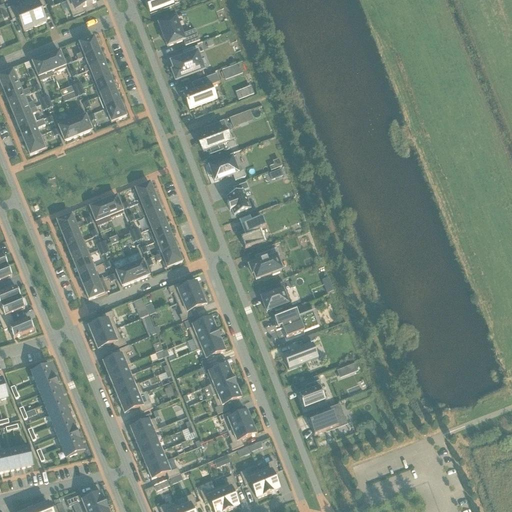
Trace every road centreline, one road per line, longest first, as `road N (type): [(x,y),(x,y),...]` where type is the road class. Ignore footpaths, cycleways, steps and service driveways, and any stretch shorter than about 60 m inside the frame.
road 1 (residential): [(326,511),(228,254)]
road 2 (residential): [(228,254),(129,0)]
road 3 (residential): [(210,261),(299,494)]
road 4 (residential): [(7,173),(153,113)]
road 5 (residential): [(28,226),(174,167)]
road 6 (residential): [(66,319),(210,261)]
road 7 (residential): [(128,472),(71,331)]
road 8 (residential): [(52,339),(109,479)]
road 9 (residential): [(0,209),(52,339)]
road 10 (residential): [(110,0),(153,113)]
